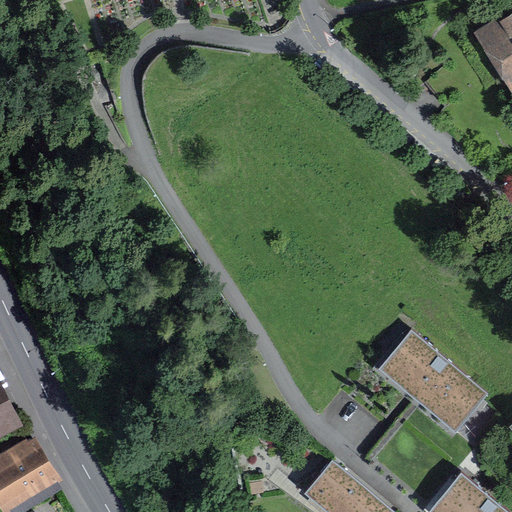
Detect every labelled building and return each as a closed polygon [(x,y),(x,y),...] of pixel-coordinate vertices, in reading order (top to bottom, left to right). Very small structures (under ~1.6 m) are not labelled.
[(511,7),(474,32),(511,91),(511,7)] [(426,82),(445,106),(465,91),(445,67),(426,82)] [(479,411),(487,402),(481,398),(486,392),(408,328),(404,334),(400,331),(370,367),(446,430),(448,427),(453,432),(474,407),(479,411)] [(0,436),(21,426),(0,386),(0,436)] [(61,481),(34,437),(26,442),(25,439),(0,454),(0,510),(1,511),(24,511),(61,489),(58,483),(61,481)] [(391,511),(393,511),(330,458),(301,492),(308,497),(305,500),(318,511),(391,511)] [(509,511),(458,471),(454,476),(450,473),(419,511),(421,511),(509,511)] [(264,493),(262,481),(249,482),(250,494),(264,493)]
